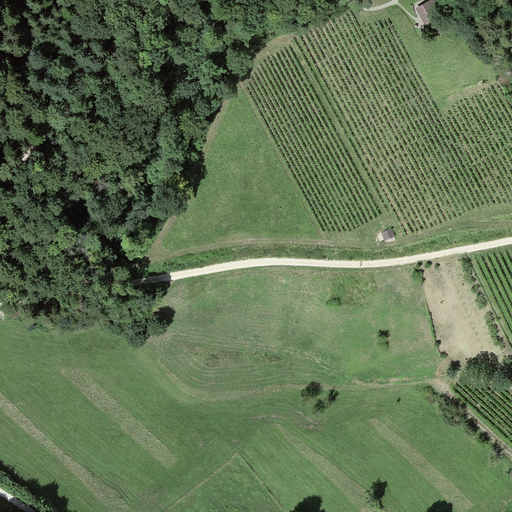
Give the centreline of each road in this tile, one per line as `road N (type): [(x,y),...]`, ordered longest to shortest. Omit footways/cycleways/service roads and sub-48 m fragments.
road 1 (track): [(0,300),(254,262),(384,263),(511,240)]
road 2 (track): [(178,276),(138,314),(133,333),(152,372),(189,401),(440,376)]
road 3 (track): [(511,212),(384,246),(234,242),(131,268),(118,284)]
road 4 (track): [(344,2),(248,58),(167,217),(131,268)]
road 5 (track): [(148,0),(63,116),(0,176)]
road 6 (track): [(511,386),(440,376),(440,388),(511,457)]
